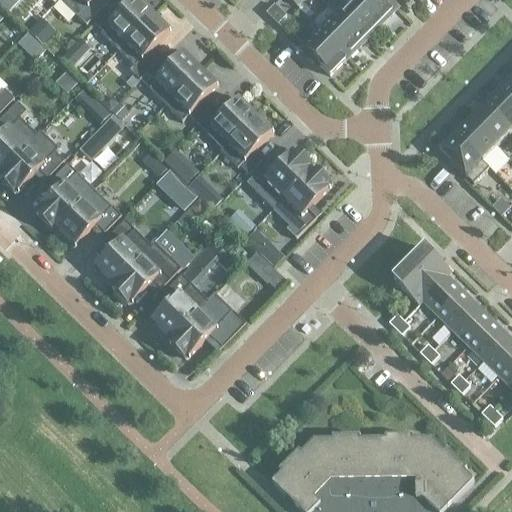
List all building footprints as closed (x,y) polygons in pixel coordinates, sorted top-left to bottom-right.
[(61,0),(59,2),(86,28),(103,11),(94,2),(96,0),(61,0)] [(381,27),(353,0),(351,0),(336,15),(365,43),(367,42),(370,39),(371,38),(381,27)] [(353,0),(381,27),(391,17),(392,17),(395,14),(396,13),(395,13),(397,11),(386,0),(353,0)] [(137,1),(116,22),(107,14),(111,10),(110,10),(94,26),(103,35),(101,37),(118,54),(154,17),(137,1)] [(267,15),(278,27),(286,19),(275,7),(267,15)] [(349,60),(359,50),(360,49),(363,46),(364,46),(363,45),(365,43),(336,15),(320,31),(349,60)] [(118,54),(134,69),(130,74),(140,84),(157,66),(148,57),(171,34),(154,17),(118,54)] [(40,23),(29,34),(43,48),(54,37),(40,23)] [(349,60),(320,31),(313,39),(302,33),(295,40),(308,53),(307,53),(308,53),(311,56),(311,57),(312,57),(322,67),(320,69),(330,79),(349,60)] [(69,54),(64,59),(73,68),(78,63),(69,54)] [(148,92),(165,109),(201,72),(184,56),(165,75),(157,66),(147,77),(155,85),(148,92)] [(189,118),(197,127),(206,118),(197,110),(218,89),(201,72),(165,109),(182,125),(189,118)] [(511,80),(501,92),(511,103),(511,80)] [(111,117),(86,91),(76,102),(101,127),(111,117)] [(0,117),(15,102),(4,92),(0,96),(0,117)] [(511,103),(501,92),(486,107),(511,133),(511,103)] [(106,100),(101,105),(109,113),(118,105),(114,101),(106,100)] [(220,154),(221,155),(257,119),(240,102),(215,127),(206,118),(197,127),(223,152),(220,154)] [(39,139),(37,138),(20,121),(27,114),(18,105),(0,123),(0,135),(3,138),(0,141),(0,178),(39,139)] [(130,116),(120,106),(111,114),(122,124),(130,116)] [(511,133),(486,107),(470,123),(497,149),(511,134),(511,133)] [(113,118),(101,131),(113,142),(125,130),(113,118)] [(257,119),(221,155),(238,172),(241,168),(249,177),(260,167),(251,158),(273,135),(257,119)] [(470,123),(455,138),(482,164),(483,164),(497,149),(470,123)] [(0,178),(2,180),(0,182),(14,195),(16,193),(17,195),(39,173),(48,182),(65,164),(56,156),(59,152),(41,134),(37,138),(39,139),(0,178)] [(483,164),(482,164),(455,138),(440,154),(466,181),(467,180),(474,187),(489,171),(483,164)] [(174,154),(163,164),(172,173),(183,162),(174,154)] [(247,186),(274,213),(312,173),(310,171),(311,169),(298,156),(296,157),(294,156),(273,177),(264,168),(247,186)] [(96,194),(68,167),(51,185),(60,193),(39,215),(40,217),(39,219),(53,232),(54,230),(57,233),(96,194)] [(314,176),(312,173),(274,213),(290,229),(287,232),(297,242),(317,221),(308,213),(330,191),(328,189),(330,188),(316,174),(314,176)] [(178,183),(171,176),(164,183),(171,190),(178,183)] [(211,191),(200,202),(212,214),(223,203),(211,191)] [(57,233),(74,250),(96,228),(105,237),(122,219),(96,194),(57,233)] [(199,220),(208,211),(198,202),(190,211),(195,216),(199,220)] [(326,242),(347,225),(336,211),(315,227),(326,242)] [(152,250),(151,249),(125,224),(108,241),(117,250),(96,271),(114,289),(152,250)] [(114,293),(128,307),(130,305),(131,307),(153,285),(161,293),(182,272),(155,246),(151,249),(152,250),(114,289),(116,291),(114,293)] [(275,272),(284,262),(272,250),(260,262),(273,274),(275,272)] [(452,276),(427,251),(394,284),(419,309),(423,305),(448,280),(452,276)] [(289,286),(275,272),(273,274),(263,284),(269,290),(271,288),(280,296),(289,286)] [(153,326),(170,344),(209,304),(208,304),(182,278),(165,296),(174,304),(153,326)] [(423,305),(438,320),(463,295),(448,280),(423,305)] [(478,309),(463,295),(438,320),(453,335),(478,309)] [(208,304),(209,304),(170,344),(173,346),(171,348),(185,361),(187,359),(188,361),(210,339),(223,352),(246,327),(215,297),(208,304)] [(493,324),(478,309),(453,335),(468,350),(493,324)] [(404,324),(397,318),(389,326),(395,333),(404,324)] [(404,324),(395,333),(402,339),(410,330),(404,324)] [(468,350),(483,365),(508,339),(493,324),(468,350)] [(483,365),(498,379),(511,365),(511,342),(508,339),(483,365)] [(434,354),(428,348),(420,357),(426,362),(434,354)] [(426,362),(431,368),(440,359),(434,354),(426,362)] [(511,392),(511,365),(498,379),(511,392)] [(465,384),(459,378),(451,386),(457,392),(465,384)] [(457,392),(462,398),(471,389),(465,384),(457,392)] [(497,414),(490,408),(482,417),(488,423),(497,414)] [(488,423),(495,429),(503,421),(497,414),(488,423)] [(299,454),(279,474),(282,477),(272,486),(298,511),(447,511),(474,484),(465,475),(467,472),(447,453),(445,455),(432,443),(432,442),(431,442),(414,442),(413,439),(385,439),(385,443),(361,443),(361,439),(333,440),(333,443),(315,443),(314,443),(314,444),(302,456),(299,454)]
